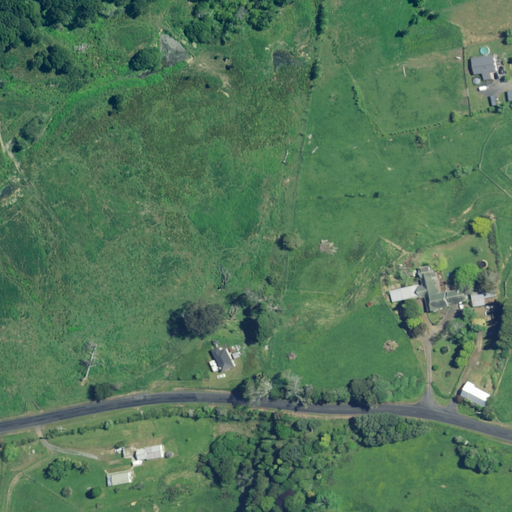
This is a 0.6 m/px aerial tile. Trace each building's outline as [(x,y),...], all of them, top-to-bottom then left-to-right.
[(497,71),(495,58),(474,61),(476,74),(497,71)] [(394,302),(421,296),(422,298),(425,298),(429,312),(450,307),(449,305),(468,301),(465,288),(442,294),(435,266),(421,269),(425,285),(419,286),(419,285),(392,291),(394,302)] [(487,304),(485,298),(495,296),(493,289),(483,292),(472,295),(475,307),(487,304)] [(511,313),(511,309),(506,307),(499,332),(506,334),(511,313)] [(238,366),(229,347),(216,353),(225,372),(238,366)] [(492,395),(470,383),(464,395),(485,407),(492,395)] [(163,457),(160,445),(137,450),(139,460),(148,459),(148,460),(163,457)] [(131,448),(124,449),(125,456),(132,455),(131,448)] [(131,483),(130,472),(108,476),(110,486),(131,483)]
